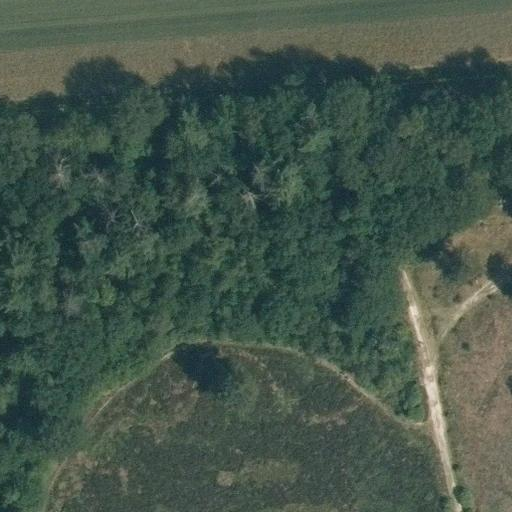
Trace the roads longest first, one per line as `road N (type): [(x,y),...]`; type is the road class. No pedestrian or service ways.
road 1 (track): [(360,90),(0,120)]
road 2 (track): [(360,90),(424,358)]
road 3 (track): [(511,78),(360,90)]
